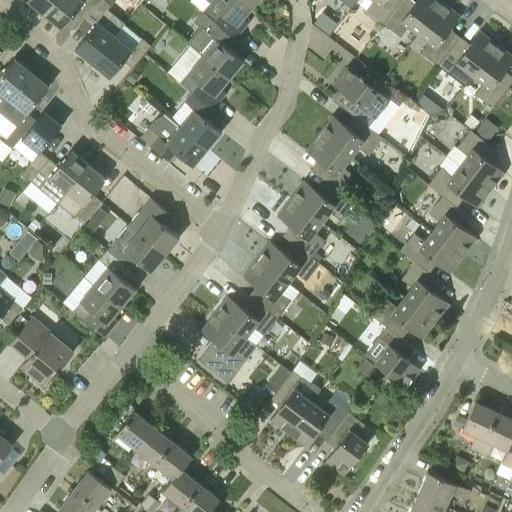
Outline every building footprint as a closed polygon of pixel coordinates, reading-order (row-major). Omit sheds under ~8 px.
[(27,0),(27,1),(44,15),(56,0),(27,0)] [(84,20),(100,0),(85,0),(84,2),(81,0),(56,0),(44,15),(61,29),(75,13),(84,20)] [(92,64),(114,36),(124,25),(126,23),(108,9),(111,5),(109,3),(111,0),(100,0),(84,20),(92,28),(75,49),(92,64)] [(251,8),(241,0),(207,0),(210,2),(202,12),(234,39),(248,23),(243,18),(251,8)] [(241,0),(251,8),(258,0),(241,0)] [(384,23),(401,1),(400,0),(373,0),(366,9),(384,23)] [(419,34),(443,3),(439,0),(416,0),(410,8),(401,1),(384,23),(400,36),(408,26),(419,34)] [(437,65),(455,42),(446,35),(460,16),(443,3),(419,34),(428,41),(420,52),(437,65)] [(227,48),(234,39),(202,12),(195,21),(201,26),(187,43),(202,56),(228,78),(243,62),(227,48)] [(335,25),(325,18),(318,28),(327,35),(335,25)] [(472,76),(497,44),(480,31),(465,50),(455,42),(437,65),(455,78),(463,68),(472,76)] [(132,51),(114,36),(92,64),(109,78),(123,62),(132,69),(150,46),(142,39),(132,51)] [(511,55),(497,44),(472,76),(483,84),(475,94),(492,108),(510,85),(500,77),(511,61),(511,55)] [(220,88),(228,78),(202,56),(188,73),(201,83),(192,93),(212,110),(226,93),(220,88)] [(0,110),(31,73),(13,58),(0,75),(0,74),(0,110)] [(368,128),(381,111),(371,102),(379,92),(347,67),(333,86),(352,100),(344,110),(359,121),(368,128)] [(140,76),(133,70),(125,79),(133,85),(140,76)] [(36,121),(35,121),(26,114),(48,87),(31,73),(0,110),(0,112),(17,125),(4,141),(13,149),(14,147),(21,139),(36,121)] [(432,102),(418,91),(412,99),(426,110),(432,102)] [(205,119),(212,110),(192,93),(185,102),(194,110),(180,127),(207,149),(221,132),(205,119)] [(30,182),(48,159),(40,152),(61,126),(43,111),(35,121),(36,121),(21,139),(14,147),(32,161),(21,175),(30,182)] [(207,149),(180,127),(164,114),(154,119),(148,127),(140,139),(169,162),(176,153),(192,167),(207,149)] [(368,128),(359,121),(351,131),(333,116),(319,134),(350,158),(358,148),(369,156),(382,139),(368,128)] [(490,144),(498,133),(483,121),(474,132),(490,144)] [(459,166),(490,191),(504,172),(485,158),(493,148),(470,130),(456,148),(467,156),(459,166)] [(343,168),(350,158),(319,134),(305,151),(324,166),(316,176),(330,186),(353,204),(354,204),(340,193),(354,176),(343,168)] [(57,166),(48,159),(30,182),(39,190),(40,189),(57,203),(88,165),(71,151),(57,166)] [(88,165),(57,203),(75,217),(74,218),(83,225),(100,204),(91,196),(105,180),(88,165)] [(477,208),(490,191),(459,166),(452,176),(441,168),(428,185),(442,196),(451,204),(452,203),(459,194),(477,208)] [(330,186),(323,196),(304,181),(290,199),(322,223),(330,213),(340,221),(353,204),(330,186)] [(16,192),(4,186),(0,193),(0,202),(9,207),(16,192)] [(465,214),(452,203),(451,204),(442,196),(429,213),(439,221),(432,232),(463,256),(476,238),(458,224),(465,214)] [(128,225),(164,255),(179,238),(162,225),(170,215),(150,198),(128,225)] [(315,233),(322,223),(290,199),(277,217),(295,231),(288,241),(296,247),(319,265),(320,264),(312,258),(325,241),(315,233)] [(40,223),(34,218),(27,226),(33,231),(40,223)] [(99,225),(91,218),(84,226),(92,232),(99,225)] [(150,272),(164,255),(128,225),(107,251),(126,268),(134,259),(150,272)] [(27,230),(19,240),(28,248),(36,238),(27,230)] [(449,273),(463,256),(432,232),(424,241),(414,233),(400,251),(414,261),(424,269),(431,260),(449,273)] [(43,244),(37,240),(28,251),(31,256),(41,262),(42,260),(43,244)] [(319,265),(296,247),(289,256),(270,242),(256,260),(288,284),(296,273),(306,282),(319,265)] [(119,276),(126,268),(107,251),(99,260),(108,268),(94,285),(121,307),(135,290),(119,276)] [(281,293),(288,284),(256,260),(242,277),(261,292),(254,301),(277,319),(291,301),(281,293)] [(424,269),(414,261),(400,278),(411,286),(403,296),(436,321),(449,304),(430,289),(438,280),(424,269)] [(51,273),(43,273),(43,283),(50,284),(51,273)] [(121,307),(94,285),(85,277),(63,303),(104,338),(118,322),(113,317),(121,307)] [(0,290),(0,318),(8,326),(22,309),(0,290)] [(421,339),(436,321),(403,296),(396,306),(385,298),(372,315),(396,334),(403,325),(421,339)] [(277,319),(254,301),(247,311),(228,297),(214,314),(246,339),(254,328),(264,336),(277,319)] [(28,320),(20,314),(13,323),(20,329),(28,320)] [(239,348),(246,339),(214,314),(200,332),(214,342),(199,361),(228,383),(249,356),(239,348)] [(395,334),(396,334),(372,315),(372,316),(386,327),(373,344),(383,352),(375,363),(406,387),(420,369),(401,354),(409,345),(395,334)] [(73,352),(31,318),(9,345),(26,360),(20,367),(42,386),(53,374),(54,375),(73,352)] [(334,335),(322,331),(319,341),(331,345),(334,335)] [(378,368),(365,358),(357,368),(370,378),(378,368)] [(288,434),(312,402),(301,394),(309,384),(291,370),(274,394),(283,401),(269,420),(288,434)] [(330,436),(348,413),(329,399),(321,410),(312,402),(288,434),(305,447),(319,428),(330,436)] [(474,402),(467,419),(462,429),(475,435),(468,451),(476,454),(496,412),(474,402)] [(136,449),(153,428),(134,412),(116,434),(136,449)] [(505,451),(511,435),(511,419),(496,412),(476,454),(486,459),(492,445),(505,451)] [(348,413),(330,436),(339,443),(324,462),(343,476),(367,444),(356,436),(364,425),(348,413)] [(460,428),(462,429),(467,419),(457,414),(452,424),(460,428)] [(154,464),(172,443),(153,428),(136,449),(154,464)] [(0,460),(12,447),(1,438),(4,433),(0,429),(0,460)] [(511,481),(511,435),(505,451),(506,451),(500,462),(511,467),(511,473),(509,480),(511,481)] [(162,494),(191,458),(172,443),(154,464),(172,479),(161,493),(162,494)] [(181,508),(200,485),(181,470),(191,458),(162,494),(181,508)] [(116,487),(123,477),(110,467),(103,476),(116,487)] [(73,491),(96,509),(111,489),(88,471),(73,491)] [(417,493),(445,506),(451,494),(466,500),(470,490),(428,471),(417,493)] [(207,511),(208,511),(219,500),(200,485),(181,508),(185,511),(207,511)] [(58,511),(93,511),(96,509),(73,491),(57,511),(58,511)] [(152,511),(160,502),(148,493),(141,503),(152,511)] [(442,511),(445,506),(417,493),(408,511),(442,511)]
